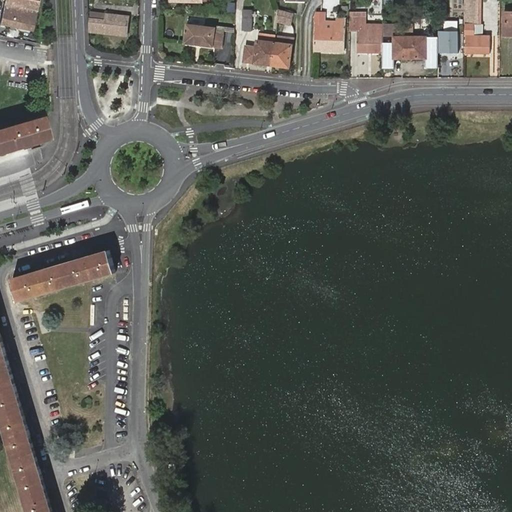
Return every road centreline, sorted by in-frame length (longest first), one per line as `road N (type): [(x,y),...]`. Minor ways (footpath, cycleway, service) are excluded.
road 1 (residential): [(134,242),(95,239),(1,272),(56,470)]
road 2 (residential): [(147,68),(344,88),(357,109)]
road 3 (unclassified): [(141,263),(136,449)]
road 4 (tertiary): [(357,109),(425,94),(511,94)]
road 5 (residential): [(118,134),(96,124),(86,105),(78,0)]
road 6 (tertiary): [(230,147),(357,109)]
road 7 (tertiary): [(0,229),(117,201)]
